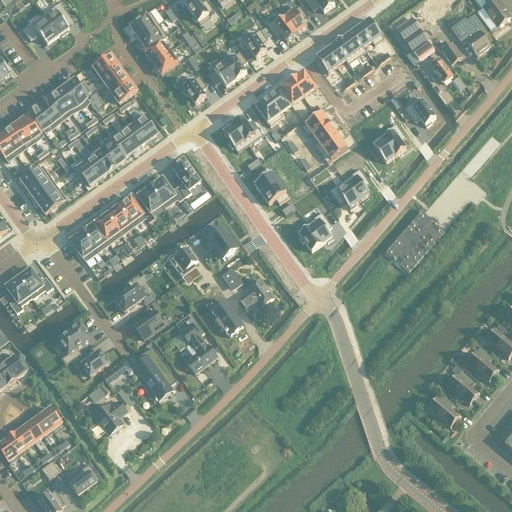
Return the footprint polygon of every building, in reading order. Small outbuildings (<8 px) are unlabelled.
[(196,0),(195,0),(186,7),(193,18),(192,19),(195,24),(197,23),(201,29),(212,21),(209,17),(214,13),(206,3),(201,6),(196,0)] [(308,0),(306,2),(314,13),(320,9),(324,15),(335,8),(329,0),(308,0)] [(434,0),(430,3),(434,8),(436,8),(441,4),(445,1),(446,0),(434,0)] [(498,30),(511,20),(497,1),(484,11),(498,30)] [(60,6),(43,18),(59,39),(61,38),(62,39),(68,35),(67,33),(70,31),(68,29),(62,21),(68,16),(60,6)] [(292,8),(282,16),(297,37),(298,37),(308,30),(303,23),(308,19),(300,9),(295,12),(292,8)] [(131,28),(129,29),(130,30),(138,40),(138,41),(159,26),(150,14),(146,17),(145,18),(131,28)] [(282,16),(266,27),(277,42),(282,38),(287,44),(297,37),(282,16)] [(43,18),(23,32),(31,43),(40,36),(48,47),(59,39),(43,18)] [(491,50),(483,39),(488,36),(475,18),(460,29),(465,36),(458,41),(463,47),(467,44),(478,59),(491,50)] [(412,21),(397,31),(412,52),(427,42),(412,21)] [(370,22),(360,29),(372,45),(375,49),(384,42),(378,33),(379,32),(375,27),(374,28),(370,22)] [(159,26),(138,41),(139,42),(147,52),(147,53),(163,41),(163,42),(164,42),(164,41),(168,39),(159,26)] [(360,29),(352,34),(364,51),(372,45),(360,29)] [(252,33),(241,40),(256,62),(267,54),(262,48),(268,44),(260,33),(255,36),(252,33)] [(352,34),(343,41),(358,61),(367,55),(364,51),(352,34)] [(145,53),(144,54),(145,55),(153,66),(152,66),(153,67),(172,53),(163,42),(163,41),(147,53),(147,52),(145,53)] [(343,41),(334,47),(346,64),(349,68),(358,61),(343,41)] [(412,54),(420,64),(435,53),(428,43),(412,54)] [(442,53),(452,67),(463,60),(453,46),(442,53)] [(334,47),(325,54),(337,70),(346,64),(334,47)] [(172,53),(153,67),(154,67),(161,78),(162,79),(163,78),(177,68),(179,67),(180,66),(172,53)] [(232,54),(221,61),(237,83),(247,76),(242,69),(248,65),(240,54),(234,58),(232,54)] [(325,54),(316,60),(328,77),(337,70),(325,54)] [(111,58),(90,73),(97,83),(101,80),(100,80),(118,67),(111,58)] [(0,60),(0,83),(1,84),(11,77),(0,60)] [(444,86),(453,79),(439,60),(429,67),(444,86)] [(214,73),(208,77),(216,88),(222,84),(226,90),(236,83),(237,83),(221,61),(211,69),(214,73)] [(118,67),(100,80),(101,80),(107,89),(124,76),(118,67)] [(297,79),(292,83),(304,100),(315,92),(316,92),(317,92),(316,90),(305,75),(304,74),(303,75),(297,79)] [(124,76),(107,89),(113,97),(130,85),(124,76)] [(191,78),(180,86),(185,92),(183,93),(186,98),(188,97),(196,107),(206,100),(202,93),(207,89),(199,78),(194,82),(191,78)] [(458,80),(453,83),(459,91),(462,92),(465,90),(458,80)] [(75,82),(66,89),(81,110),(90,104),(75,82)] [(280,91),(292,109),(293,109),(293,108),(304,100),(292,83),(286,87),(280,91)] [(130,85),(113,97),(120,107),(137,94),(130,85)] [(66,89),(57,95),(72,117),(81,110),(66,89)] [(279,92),(268,99),(281,117),(292,109),(280,91),(279,92)] [(57,95),(48,102),(63,123),(72,117),(57,95)] [(257,108),(255,108),(256,110),(267,125),(268,126),(271,130),(284,121),(281,117),(268,99),(257,108)] [(421,100),(405,111),(416,125),(421,122),(427,130),(432,126),(431,125),(436,121),(421,100)] [(48,102),(39,108),(55,129),(63,123),(48,102)] [(39,108),(30,114),(46,136),(55,129),(39,108)] [(322,115),(302,130),(308,140),(312,137),(329,125),(329,124),(322,115)] [(143,116),(134,122),(136,126),(137,126),(149,143),(158,137),(143,116)] [(29,118),(20,124),(35,146),(44,139),(29,118)] [(243,120),(233,128),(248,149),(264,138),(253,123),(248,127),(243,120)] [(20,124),(11,131),(26,152),(35,146),(20,124)] [(329,125),(312,137),(318,145),(335,133),(329,125)] [(136,126),(128,132),(141,149),(149,143),(137,126),(136,126)] [(396,127),(381,138),(396,159),(396,160),(407,152),(402,145),(407,141),(396,127)] [(233,128),(223,135),(230,145),(228,146),(233,152),(234,151),(238,156),(248,149),(233,128)] [(11,131),(2,137),(17,158),(26,152),(11,131)] [(121,137),(120,138),(133,155),(141,149),(128,132),(121,137)] [(318,145),(314,147),(321,157),(341,142),(335,133),(318,145)] [(119,135),(109,141),(110,142),(110,141),(124,161),(125,161),(133,155),(120,138),(121,137),(119,135)] [(2,137),(0,138),(0,153),(8,165),(17,158),(2,137)] [(374,149),(369,153),(376,163),(381,160),(386,166),(396,159),(381,138),(371,145),(374,149)] [(110,142),(101,148),(117,169),(125,163),(126,163),(125,161),(124,161),(110,141),(110,142)] [(341,142),(321,157),(327,166),(348,151),(341,142)] [(101,148),(93,154),(108,175),(117,169),(101,148)] [(93,154),(84,160),(99,182),(108,175),(93,154)] [(84,160),(75,167),(90,188),(99,182),(84,160)] [(175,169),(173,170),(184,186),(178,190),(185,200),(192,196),(189,193),(200,185),(197,181),(198,180),(196,178),(196,179),(189,168),(188,166),(187,166),(184,162),(182,164),(182,163),(181,164),(176,168),(174,169),(175,169)] [(258,162),(248,169),(251,174),(261,167),(258,162)] [(43,168),(21,183),(28,192),(49,177),(43,168)] [(261,183),(255,188),(262,198),(279,185),(269,170),(258,178),(261,183)] [(327,171),(311,183),(316,190),(332,179),(327,171)] [(360,172),(345,183),(360,204),(370,197),(365,190),(370,187),(360,172)] [(49,177),(28,192),(34,200),(55,185),(49,177)] [(163,181),(150,190),(163,208),(166,212),(178,203),(179,205),(185,200),(178,190),(172,194),(163,181)] [(345,183),(329,194),(340,208),(345,205),(351,213),(357,209),(355,208),(360,204),(345,183)] [(34,201),(33,202),(36,206),(37,205),(40,209),(61,193),(55,185),(34,200),(34,201)] [(279,185),(262,198),(269,208),(276,203),(280,208),(290,201),(279,185)] [(150,190),(138,199),(148,212),(142,216),(146,222),(149,226),(156,222),(151,216),(163,208),(150,190)] [(61,193),(40,209),(46,217),(67,202),(61,193)] [(125,205),(119,209),(134,230),(146,222),(142,216),(131,200),(126,204),(126,203),(124,204),(125,205)] [(293,206),(282,214),(286,219),(296,211),(293,206)] [(119,209),(107,218),(122,239),(134,230),(119,209)] [(390,250),(386,254),(395,262),(399,258),(400,258),(401,260),(404,262),(400,266),(401,268),(409,274),(445,233),(438,226),(436,225),(434,223),(432,222),(422,213),(390,250)] [(322,215),(307,226),(323,247),(323,248),(327,245),(328,246),(334,242),(327,234),(332,230),(322,215)] [(95,225),(94,225),(110,248),(122,239),(107,218),(101,222),(100,222),(99,223),(95,226),(95,225)] [(87,231),(82,234),(98,256),(110,248),(94,225),(94,226),(87,232),(87,231)] [(307,226),(297,234),(301,239),(299,241),(303,247),(305,246),(312,255),(323,247),(307,226)] [(222,230),(208,240),(223,261),(238,251),(222,230)] [(79,238),(71,243),(86,265),(98,256),(82,234),(78,237),(79,238)] [(170,263),(183,280),(189,275),(195,283),(202,277),(197,270),(195,267),(198,264),(187,250),(170,263)] [(234,270),(223,277),(231,288),(245,285),(234,270)] [(31,272),(19,281),(33,301),(33,302),(46,294),(47,296),(53,291),(46,281),(40,285),(31,272)] [(19,281),(6,289),(16,303),(10,307),(17,317),(24,313),(21,310),(33,301),(19,281)] [(260,311),(264,309),(266,309),(268,309),(270,308),(271,306),(270,304),(274,301),(261,283),(247,293),(249,296),(240,302),(249,314),(257,307),(260,311)] [(156,301),(152,296),(146,300),(137,288),(136,289),(135,288),(130,291),(131,293),(116,303),(125,316),(142,303),(146,308),(156,301)] [(214,301),(207,307),(218,323),(215,325),(222,334),(225,332),(226,334),(226,335),(227,337),(228,336),(231,341),(231,340),(231,339),(244,330),(244,331),(245,330),(226,304),(225,304),(226,305),(220,309),(214,301)] [(134,328),(144,343),(165,328),(154,314),(153,315),(149,310),(138,318),(142,323),(134,328)] [(205,336),(191,317),(176,328),(182,335),(182,336),(190,347),(186,350),(193,360),(187,365),(196,377),(218,361),(209,348),(208,349),(200,339),(205,336)] [(60,342),(58,344),(68,358),(63,362),(66,367),(81,357),(77,352),(92,342),(81,327),(79,328),(78,327),(72,331),(73,333),(66,338),(65,337),(59,341),(60,342)] [(511,357),(511,346),(507,343),(511,338),(500,329),(487,344),(495,351),(493,352),(500,358),(502,357),(508,362),(511,357)] [(128,362),(156,400),(178,384),(153,350),(137,361),(134,358),(128,362)] [(498,374),(488,366),(492,361),(481,352),(468,368),(475,374),(474,375),(481,381),(482,380),(489,385),(498,374)] [(86,356),(73,365),(77,371),(82,367),(91,379),(109,366),(100,354),(90,361),(86,356)] [(12,356),(2,363),(17,382),(26,375),(12,356)] [(17,382),(2,363),(0,364),(0,377),(8,388),(17,382)] [(478,397),(469,389),(473,384),(462,375),(449,391),(456,397),(455,398),(462,404),(463,403),(469,408),(478,397)] [(99,391),(105,398),(110,394),(105,387),(99,391)] [(118,395),(126,405),(132,401),(124,391),(118,395)] [(459,420),(449,412),(453,407),(442,398),(429,414),(437,420),(435,421),(442,427),(444,426),(450,431),(459,420)] [(118,421),(127,415),(120,404),(111,411),(108,407),(94,418),(110,439),(124,429),(118,421)] [(65,431),(51,411),(42,418),(54,435),(55,437),(65,431)] [(46,441),(54,435),(42,418),(33,424),(44,439),(44,440),(45,442),(46,441)] [(36,446),(44,440),(44,439),(33,424),(24,430),(36,446)] [(15,436),(27,452),(36,446),(24,430),(16,436),(15,436)] [(27,452),(15,436),(7,443),(19,460),(29,454),(27,452)] [(0,452),(10,467),(19,460),(7,443),(6,443),(0,447),(0,452)] [(52,465),(47,468),(55,479),(60,475),(52,465)] [(74,486),(71,488),(79,499),(101,483),(89,467),(71,480),(74,486)] [(49,482),(55,479),(47,468),(42,472),(49,482)] [(66,508),(55,493),(39,505),(44,511),(60,511),(66,508)]
